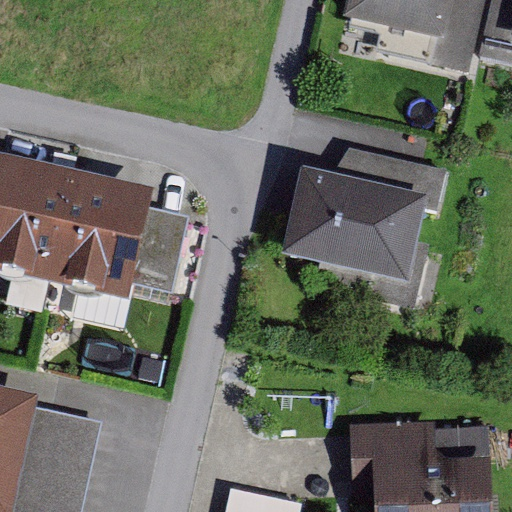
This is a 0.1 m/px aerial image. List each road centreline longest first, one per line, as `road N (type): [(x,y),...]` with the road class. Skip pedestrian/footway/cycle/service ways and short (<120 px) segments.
road 1 (residential): [(177,511),(264,176)]
road 2 (residential): [(0,109),(264,176)]
road 3 (residential): [(264,176),(310,0)]
